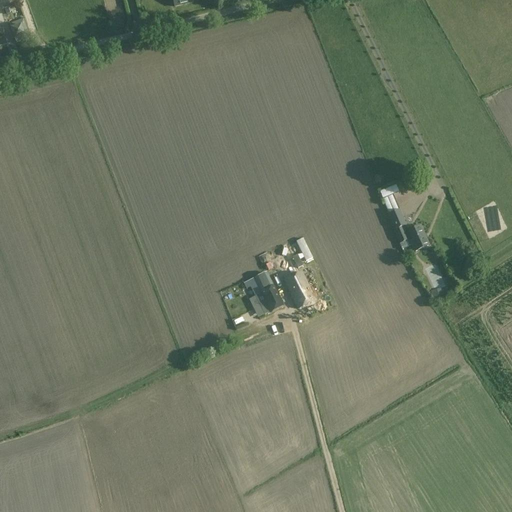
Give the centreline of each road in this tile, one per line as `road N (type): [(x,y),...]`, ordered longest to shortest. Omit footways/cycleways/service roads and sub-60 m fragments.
road 1 (track): [(288,312),(83,411),(0,437)]
road 2 (residential): [(66,50),(270,0)]
